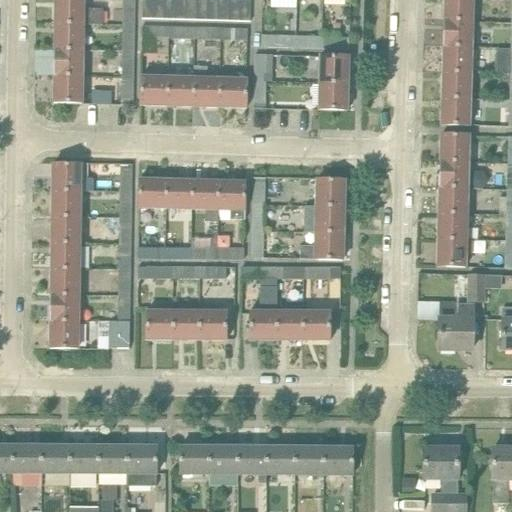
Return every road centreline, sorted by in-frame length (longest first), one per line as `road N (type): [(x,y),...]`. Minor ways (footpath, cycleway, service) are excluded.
road 1 (residential): [(399,153),(13,143)]
road 2 (residential): [(9,384),(395,385)]
road 3 (residential): [(395,385),(399,153)]
road 4 (residential): [(10,335),(13,143)]
road 5 (residential): [(399,153),(404,0)]
road 6 (residential): [(13,143),(16,0)]
